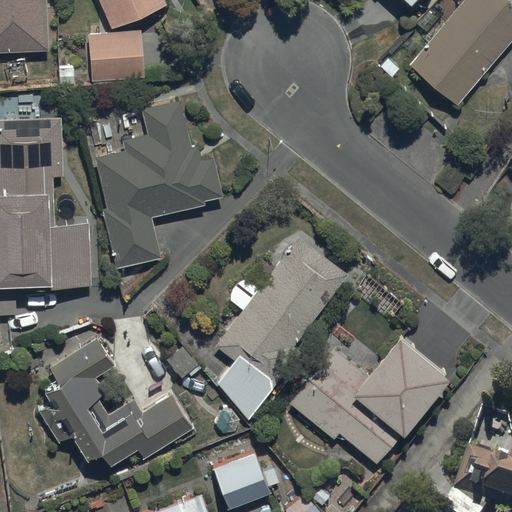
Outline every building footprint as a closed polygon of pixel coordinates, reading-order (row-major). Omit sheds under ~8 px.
[(0,0),(0,54),(46,53),(44,0),(0,0)] [(159,0),(93,0),(107,31),(163,8),(159,0)] [(395,0),(407,10),(416,0),(395,0)] [(511,4),(507,0),(463,0),(406,66),(454,109),(511,42),(511,4)] [(141,32),(84,35),(86,80),(143,77),(141,32)] [(100,212),(114,271),(159,260),(149,219),(203,207),(202,204),(221,199),(211,157),(201,160),(198,147),(190,149),(179,102),(139,111),(144,135),(118,141),(121,153),(94,160),(106,211),(100,212)] [(60,119),(0,120),(0,291),(88,289),(86,227),(48,228),(47,197),(52,197),(52,177),(61,177),(60,119)] [(346,277),(295,240),(212,348),(232,363),(215,386),(248,422),(295,357),(290,353),(346,277)] [(94,340),(48,370),(58,386),(41,397),(46,404),(35,411),(58,447),(69,439),(93,477),(136,450),(143,461),(190,430),(168,395),(140,413),(132,401),(107,417),(95,397),(103,393),(94,379),(112,367),(94,340)] [(366,378),(332,349),(286,402),(332,442),(338,435),(375,466),(444,386),(395,344),(366,378)] [(252,455),(210,472),(226,511),(228,511),(269,496),(252,455)] [(489,511),(492,509),(502,511),(511,511),(511,470),(470,456),(457,496),(443,511),(489,511)] [(317,511),(301,494),(281,511),(317,511)] [(206,511),(200,497),(159,511),(206,511)]
